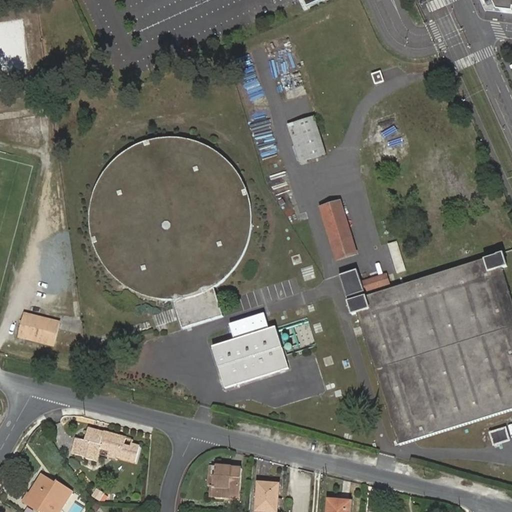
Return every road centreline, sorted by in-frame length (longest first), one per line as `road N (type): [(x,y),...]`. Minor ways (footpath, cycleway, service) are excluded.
road 1 (residential): [(486,504),(197,428)]
road 2 (residential): [(197,428),(38,388)]
